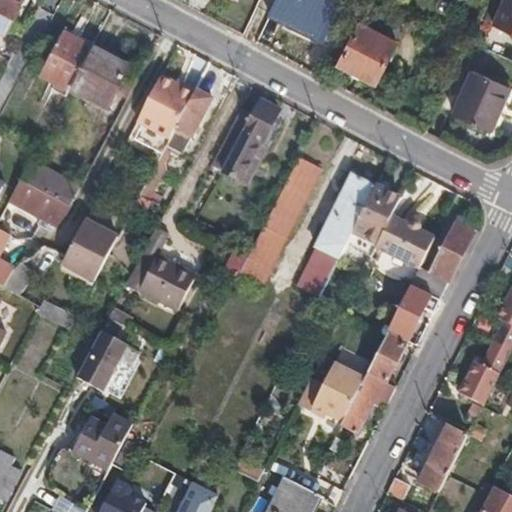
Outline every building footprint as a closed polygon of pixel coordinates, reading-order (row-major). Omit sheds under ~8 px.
[(0,0),(0,30),(4,33),(21,0),(0,0)] [(325,0),(276,0),(269,15),(322,41),(339,6),(325,0)] [(511,0),(502,0),(493,23),(508,29),(511,20),(511,0)] [(359,23),(339,63),(376,81),(397,41),(395,40),(401,27),(371,12),(364,25),(359,23)] [(64,31),(59,40),(41,74),(69,89),(92,46),(64,31)] [(92,46),(69,89),(105,107),(127,66),(92,46)] [(447,109),(466,120),(488,76),(470,67),(447,109)] [(140,119),(170,135),(195,90),(164,74),(140,119)] [(488,76),(466,120),(484,130),(507,86),(488,76)] [(170,135),(143,187),(152,192),(165,168),(165,160),(173,147),(183,152),(213,97),(195,88),(195,90),(170,135)] [(241,108),(212,165),(243,182),(279,111),(259,100),(251,114),(241,108)] [(298,156),(244,261),(265,273),(320,167),(298,156)] [(78,189),(29,163),(22,176),(71,202),(78,189)] [(297,284),(320,295),(354,228),(358,221),(376,183),(353,172),(297,284)] [(21,179),(9,200),(57,225),(69,204),(21,179)] [(378,241),(383,233),(392,214),(401,196),(376,183),(358,221),(354,228),(378,241)] [(407,222),(392,214),(383,233),(378,241),(376,245),(418,268),(420,265),(427,252),(434,237),(419,229),(419,228),(419,227),(420,226),(420,225),(420,224),(419,224),(419,223),(418,222),(418,221),(417,221),(416,220),(415,219),(414,219),(413,219),(412,219),(411,219),(410,220),(409,220),(409,221),(408,221),(407,222)] [(475,231),(479,224),(458,214),(455,220),(475,231)] [(64,262),(94,277),(118,234),(87,218),(64,262)] [(418,268),(410,285),(440,300),(475,231),(455,220),(454,222),(447,220),(435,243),(441,247),(429,270),(426,268),(420,265),(418,268)] [(156,226),(114,305),(127,312),(128,309),(167,330),(196,274),(157,253),(168,232),(156,226)] [(0,283),(2,285),(12,265),(0,258),(0,250),(6,239),(0,235),(0,283)] [(432,255),(427,252),(420,265),(426,268),(432,255)] [(410,285),(388,329),(390,330),(394,332),(410,340),(419,322),(417,320),(423,307),(434,312),(440,300),(410,285)] [(506,322),(495,343),(511,351),(511,348),(511,296),(501,318),(506,322)] [(44,297),(39,305),(37,310),(60,323),(67,309),(44,297)] [(102,329),(77,376),(103,389),(128,343),(102,329)] [(368,372),(386,382),(406,342),(393,335),(394,332),(390,330),(368,372)] [(462,394),(483,406),(511,351),(495,343),(483,367),(477,364),(462,394)] [(366,375),(336,360),(325,382),(311,376),(297,403),(313,409),(315,405),(328,412),(344,420),(366,375)] [(382,400),(388,402),(396,387),(386,382),(368,372),(367,372),(366,375),(344,420),(342,423),(357,430),(360,426),(372,402),(379,406),(382,400)] [(367,430),(379,406),(372,402),(360,426),(367,430)] [(328,412),(315,405),(313,409),(326,416),(328,412)] [(73,451),(109,470),(113,462),(133,424),(113,413),(107,423),(92,415),(73,451)] [(414,497),(432,505),(468,435),(448,426),(418,482),(421,484),(414,497)] [(0,506),(25,460),(0,447),(0,506)] [(237,461),(233,469),(250,477),(253,469),(237,461)] [(395,476),(389,489),(403,496),(410,483),(395,476)] [(87,511),(155,511),(158,507),(108,478),(87,511)] [(286,478),(268,511),(309,511),(319,494),(286,478)] [(180,511),(210,511),(220,495),(195,482),(180,511)] [(80,484),(65,511),(86,511),(93,499),(97,492),(80,484)] [(511,511),(511,498),(491,487),(479,511),(511,511)]
